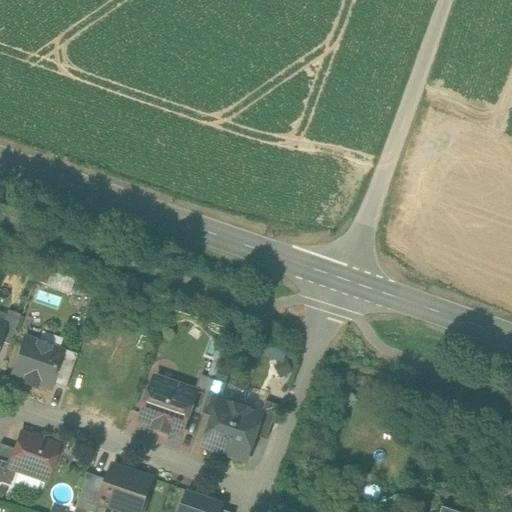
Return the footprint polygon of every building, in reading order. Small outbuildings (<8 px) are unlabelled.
[(8,310),(3,325),(3,326),(0,335),(0,341),(10,345),(20,315),(8,310)] [(62,350),(25,338),(12,376),(24,380),(23,383),(36,388),(37,384),(50,389),(52,383),(63,351),(62,350)] [(63,351),(52,383),(67,388),(78,354),(63,349),(62,350),(63,351)] [(202,374),(195,392),(198,392),(191,410),(203,414),(215,379),(202,374)] [(195,392),(156,378),(152,387),(150,386),(145,403),(147,404),(141,420),(156,425),(154,429),(169,434),(170,430),(183,434),(191,410),(198,392),(195,392)] [(215,379),(203,414),(214,418),(221,399),(222,399),(227,384),(215,379)] [(222,399),(221,399),(214,418),(204,446),(226,453),(242,406),(222,399)] [(267,402),(263,413),(264,413),(256,436),(267,440),(279,406),(267,402)] [(263,413),(242,406),(226,453),(247,461),(256,436),(264,413),(263,413)] [(58,446),(20,433),(15,449),(8,469),(15,472),(18,470),(46,480),(58,446)] [(0,444),(0,482),(9,485),(13,473),(15,472),(8,469),(15,449),(0,444)] [(151,478),(113,465),(111,470),(114,476),(112,481),(108,480),(100,503),(108,506),(125,511),(126,511),(128,507),(139,510),(147,506),(150,499),(146,491),(151,478)] [(108,480),(87,473),(75,507),(89,511),(106,511),(108,506),(100,503),(108,480)] [(221,511),(225,504),(188,491),(179,511),(221,511)]
